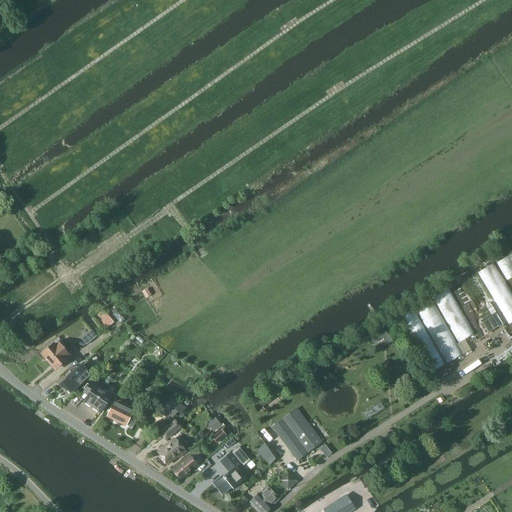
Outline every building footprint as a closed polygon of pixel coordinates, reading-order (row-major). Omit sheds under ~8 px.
[(511,253),(498,260),(506,278),(511,275),(511,253)] [(511,292),(496,261),(481,269),(509,322),(511,320),(511,292)] [(419,308),(446,362),(472,349),(465,336),(473,333),(451,289),(435,297),(436,300),(419,308)] [(95,315),(105,328),(115,321),(105,308),(95,315)] [(431,371),(447,363),(432,333),(429,334),(416,310),(403,317),(431,371)] [(487,331),(499,326),(494,315),(482,319),(487,331)] [(370,335),(375,348),(393,341),(388,328),(370,335)] [(54,346),(52,343),(42,352),(46,357),(46,359),(46,360),(47,362),(49,363),(51,363),(55,368),(65,359),(63,356),(67,353),(58,343),(54,346)] [(61,382),(60,384),(70,391),(89,374),(88,374),(82,363),(79,365),(76,366),(75,365),(68,369),(69,371),(67,373),(65,376),(63,378),(62,380),(61,382)] [(92,407),(104,390),(97,385),(87,378),(80,390),(84,393),(80,398),(92,407)] [(104,390),(92,407),(100,412),(108,403),(109,404),(112,399),(110,398),(112,396),(104,390)] [(187,408),(172,397),(164,407),(175,416),(176,414),(180,417),(187,408)] [(125,426),(133,411),(126,407),(127,405),(116,399),(107,417),(125,426)] [(298,460),(321,442),(296,410),(273,428),(298,460)] [(222,426),(216,417),(207,424),(213,433),(222,426)] [(160,431),(165,439),(179,428),(173,421),(160,431)] [(212,438),(217,443),(226,435),(221,429),(212,438)] [(177,457),(184,452),(173,438),(162,447),(161,447),(157,449),(157,451),(156,452),(166,464),(177,456),(177,457)] [(327,456),(332,452),(326,443),(321,447),(327,456)] [(239,447),(220,462),(220,463),(222,461),(230,472),(224,477),(223,475),(213,484),(222,494),(231,487),(232,488),(244,479),(238,472),(245,467),(243,465),(250,460),(239,447)] [(189,455),(172,469),(181,479),(198,465),(189,455)] [(288,469),(279,479),(289,489),(298,479),(288,469)] [(270,508),(279,499),(266,486),(258,495),(257,494),(249,503),(257,511),(266,511),(270,508)] [(328,511),(327,510),(323,511),(340,511),(346,506),(340,500),(329,511),(328,511)]
